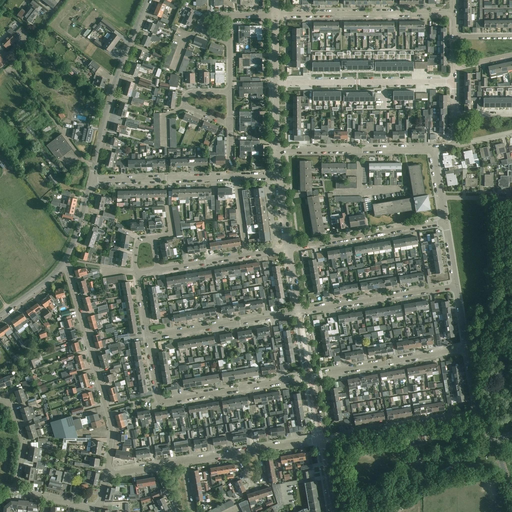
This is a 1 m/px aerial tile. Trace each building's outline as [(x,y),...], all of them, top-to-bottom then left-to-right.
[(42,0),(43,0),(53,8),(59,0),(42,0)] [(22,10),(18,16),(23,20),(24,18),(27,20),(31,23),(38,12),(35,10),(37,8),(37,9),(39,6),(35,3),(33,1),(31,4),(33,6),(32,7),(27,14),(22,10)] [(159,3),(156,9),(163,12),(166,13),(169,7),(177,10),(178,7),(170,3),(164,1),(163,4),(159,3)] [(187,11),(186,10),(185,10),(183,16),(185,17),(182,23),(189,26),(195,15),(193,14),(194,11),(188,8),(187,11)] [(163,12),(156,9),(154,15),(161,18),(163,12)] [(103,19),(99,23),(102,26),(105,28),(106,27),(113,32),(116,29),(103,19)] [(151,23),(148,30),(153,32),(152,33),(156,34),(157,32),(156,31),(158,26),(163,29),(165,26),(158,23),(156,25),(151,23)] [(250,37),(250,26),(239,27),(239,44),(244,44),(244,41),(243,41),(243,37),(250,37)] [(262,26),(250,26),(250,37),(257,37),(257,41),(262,40),(262,26)] [(1,43),(7,49),(11,45),(14,43),(13,43),(16,40),(12,36),(14,34),(10,29),(7,31),(10,34),(5,39),(5,38),(1,43)] [(111,35),(107,39),(109,40),(115,45),(120,38),(116,35),(114,34),(112,36),(111,35)] [(161,38),(157,37),(152,35),(151,38),(145,35),(141,44),(147,47),(150,41),(155,43),(155,41),(159,42),(161,38)] [(193,44),(205,49),(208,42),(195,37),(193,44)] [(94,43),(101,48),(103,45),(96,40),(94,43)] [(115,45),(109,40),(104,47),(106,49),(110,52),(115,45)] [(209,50),(221,55),(224,48),(217,45),(217,46),(211,44),(212,43),(211,43),(209,50)] [(151,55),(139,50),(136,57),(145,61),(147,57),(150,58),(151,55)] [(251,68),(251,64),(251,54),(242,54),(242,58),(239,58),(239,69),(247,69),(247,67),(250,67),(250,68),(251,68)] [(257,54),(251,54),(251,64),(251,67),(256,67),(257,72),(262,71),(262,54),(257,54)] [(217,71),(217,73),(224,73),(224,63),(216,63),(216,60),(210,60),(210,63),(211,65),(215,65),(215,71),(217,71)] [(87,67),(96,73),(100,67),(92,61),(87,67)] [(309,62),(306,62),(303,62),(293,62),(293,68),(303,68),(303,73),(306,73),(306,68),(306,63),(309,63),(309,62)] [(134,63),(132,69),(139,71),(143,72),(143,73),(146,74),(147,71),(144,70),(144,69),(140,67),(141,65),(134,63)] [(508,71),(506,63),(500,64),(502,74),(508,73),(508,71)] [(502,74),(500,64),(494,66),(496,76),(502,75),(502,74)] [(496,76),(494,66),(488,67),(490,78),(496,76)] [(139,71),(132,69),(130,74),(137,77),(139,71)] [(200,73),(200,78),(200,83),(209,83),(209,72),(204,72),(204,73),(200,73)] [(192,74),(186,74),(186,83),(195,83),(194,73),(191,73),(192,74)] [(217,73),(211,73),(211,79),(214,79),(214,76),(215,76),(216,83),(224,83),(224,73),(217,73)] [(94,81),(93,84),(94,85),(104,88),(107,79),(95,75),(94,79),(96,79),(95,80),(94,81)] [(177,87),(178,79),(176,78),(176,76),(171,75),(169,86),(177,87)] [(135,84),(128,82),(126,88),(137,92),(135,91),(137,85),(135,84)] [(244,93),(251,93),(251,83),(242,83),(242,87),(239,87),(239,97),(244,97),(244,93)] [(251,83),(251,93),(257,93),(257,100),(263,100),(262,83),(251,83)] [(137,92),(126,88),(124,95),(133,98),(132,101),(140,104),(148,106),(149,104),(144,102),(145,101),(135,98),(137,92)] [(306,97),(306,91),(303,91),(303,97),(293,97),(293,104),(301,104),(301,103),(301,100),(308,100),(308,97),(306,97)] [(311,106),(311,91),(306,91),(306,97),(308,97),(308,100),(308,103),(301,103),(301,104),(293,104),(293,110),(301,110),(301,106),(308,106),(311,106)] [(33,99),(29,102),(14,114),(19,121),(17,122),(55,171),(51,174),(58,182),(66,175),(54,159),(36,137),(39,135),(31,124),(40,117),(44,114),(33,99)] [(121,103),(119,109),(127,112),(129,105),(121,103)] [(127,112),(119,109),(118,116),(125,118),(126,115),(128,116),(128,115),(129,112),(127,112)] [(245,112),(240,112),(240,132),(245,132),(246,132),(246,126),(251,126),(251,122),(251,112),(245,112)] [(254,112),(251,112),(251,122),(251,126),(258,126),(263,126),(263,116),(259,116),(259,112),(254,112)] [(183,120),(187,122),(190,122),(192,116),(186,113),(183,120)] [(74,129),(72,138),(77,139),(77,137),(82,138),(82,141),(90,142),(93,130),(91,130),(92,126),(93,126),(95,117),(90,116),(89,118),(87,118),(86,121),(88,121),(87,125),(88,125),(87,129),(83,128),(83,127),(84,127),(83,127),(78,126),(77,130),(74,129)] [(192,116),(190,122),(197,125),(200,119),(192,116)] [(202,127),(208,130),(211,124),(204,121),(202,127)] [(115,124),(114,131),(120,132),(119,134),(125,135),(127,127),(133,128),(134,124),(126,122),(125,126),(115,124)] [(370,131),(370,122),(366,122),(366,129),(363,129),(363,126),(360,126),(360,139),(366,139),(366,131),(370,131)] [(385,124),(385,127),(383,127),(383,125),(379,125),(379,139),(385,139),(385,134),(389,133),(389,123),(385,124)] [(211,124),(208,130),(216,133),(218,127),(211,124)] [(73,149),(61,134),(47,146),(58,160),(73,149)] [(110,145),(115,146),(117,146),(116,149),(120,150),(126,151),(125,145),(117,143),(118,140),(112,139),(110,145)] [(210,151),(209,151),(209,155),(210,155),(225,155),(225,146),(224,146),(224,141),(223,141),(217,141),(217,146),(216,146),(216,153),(210,153),(210,151)] [(240,156),(239,156),(239,158),(245,159),(247,154),(245,153),(245,151),(251,151),(251,141),(245,141),(240,141),(240,156)] [(255,141),(251,141),(251,151),(251,155),(259,155),(263,155),(263,145),(260,145),(260,141),(258,141),(255,141)] [(495,145),(496,150),(497,155),(506,153),(504,143),(495,145)] [(488,147),(479,149),(481,158),(482,158),(483,160),(489,159),(490,164),(486,164),(486,166),(496,165),(496,162),(495,162),(494,157),(490,157),(488,147)] [(461,162),(462,169),(465,168),(466,168),(467,168),(466,165),(476,163),(477,167),(480,167),(479,165),(478,159),(473,160),(471,151),(463,152),(465,161),(461,162)] [(108,152),(107,159),(123,162),(116,161),(118,154),(115,154),(115,153),(108,152)] [(225,155),(210,155),(210,164),(213,164),(213,157),(216,157),(216,165),(225,165),(225,155)] [(448,167),(449,171),(459,169),(458,166),(455,166),(454,160),(451,161),(450,156),(443,157),(444,164),(445,168),(448,167)] [(123,162),(107,159),(105,165),(115,167),(115,164),(120,165),(120,168),(123,168),(123,162)] [(308,197),(307,197),(313,235),(325,233),(323,233),(317,196),(318,196),(317,190),(314,190),(314,191),(310,191),(309,161),(311,161),(300,161),(300,192),(307,191),(308,197)] [(393,163),(385,164),(385,173),(390,173),(390,178),(393,178),(393,163)] [(401,163),(393,163),(393,178),(397,178),(397,173),(401,173),(401,163)] [(330,173),(330,164),(322,164),(322,173),(330,173)] [(338,164),(330,164),(330,173),(338,173),(338,164)] [(346,164),(338,164),(338,173),(346,173),(346,164)] [(377,164),(369,164),(369,173),(374,173),(374,178),(377,178),(377,164)] [(385,164),(377,164),(377,178),(381,178),(381,173),(385,173),(385,164)] [(499,180),(499,186),(502,186),(502,187),(508,187),(508,184),(509,182),(511,182),(511,181),(511,176),(511,173),(511,169),(511,164),(509,165),(509,171),(508,171),(508,177),(501,176),(501,180),(499,180)] [(413,198),(414,199),(374,206),(374,205),(374,204),(372,204),(374,212),(375,212),(376,215),(380,214),(380,216),(386,215),(386,213),(390,212),(390,214),(396,213),(396,211),(400,211),(400,213),(406,212),(406,210),(409,209),(410,211),(415,210),(416,212),(431,210),(429,198),(428,195),(427,195),(426,196),(425,190),(423,190),(422,187),(424,186),(423,180),(421,180),(421,177),(422,176),(421,170),(420,170),(419,166),(416,167),(415,165),(408,167),(408,168),(409,168),(410,168),(415,197),(414,198),(413,197),(413,198)] [(465,168),(462,169),(462,171),(462,180),(465,180),(465,184),(466,184),(466,183),(468,184),(468,186),(477,187),(477,179),(471,179),(471,175),(469,175),(469,174),(468,174),(468,175),(466,175),(467,170),(466,170),(466,168),(465,168)] [(459,169),(449,171),(450,174),(446,175),(447,182),(448,186),(457,184),(456,175),(459,174),(459,172),(462,171),(462,169),(459,169)] [(485,175),(484,182),(484,187),(493,187),(493,173),(490,173),(490,175),(485,175)] [(59,184),(58,182),(51,174),(48,177),(55,186),(59,184)] [(232,188),(225,189),(225,196),(225,199),(228,199),(235,198),(235,194),(232,194),(232,188)] [(243,200),(265,197),(263,188),(242,191),(243,200)] [(211,189),(204,189),(204,200),(211,200),(211,210),(215,210),(214,195),(211,195),(211,189)] [(218,195),(216,195),(216,200),(216,207),(216,210),(220,210),(220,200),(225,200),(225,199),(225,196),(225,189),(218,189),(218,195)] [(98,196),(96,202),(104,204),(108,205),(109,202),(107,201),(107,198),(98,196)] [(64,200),(63,204),(68,205),(75,207),(77,199),(69,197),(68,201),(64,200)] [(244,208),(266,206),(265,197),(243,200),(244,208)] [(96,202),(95,208),(101,210),(100,210),(101,210),(104,211),(105,207),(103,207),(104,204),(96,202)] [(60,203),(60,207),(67,208),(66,213),(69,213),(74,214),(75,207),(68,205),(63,204),(60,203)] [(246,217),(267,215),(266,206),(244,208),(246,217)] [(336,219),(331,220),(332,224),(337,223),(337,224),(338,229),(345,228),(344,227),(343,222),(346,221),(346,216),(345,213),(339,214),(340,219),(336,219)] [(360,215),(356,216),(358,226),(365,225),(364,215),(363,213),(360,213),(360,215)] [(247,226),(258,224),(268,223),(267,215),(246,217),(247,226)] [(358,226),(356,216),(353,217),(352,215),(349,215),(349,217),(351,227),(358,226)] [(92,220),(91,223),(96,224),(98,225),(98,226),(102,227),(103,220),(101,219),(99,219),(99,218),(98,218),(96,218),(93,217),(92,220)] [(135,223),(134,221),(127,222),(128,225),(130,225),(130,227),(131,227),(131,231),(138,231),(137,223),(135,223)] [(204,222),(195,223),(196,226),(196,228),(200,228),(201,230),(205,230),(204,222)] [(248,234),(259,233),(269,232),(268,223),(258,224),(247,226),(248,234)] [(90,230),(87,238),(95,240),(97,236),(100,237),(101,234),(90,230)] [(269,232),(259,233),(260,237),(257,238),(257,239),(248,240),(249,243),(270,241),(269,232)] [(437,237),(437,233),(430,235),(427,235),(427,238),(430,237),(430,238),(431,242),(428,242),(421,243),(421,246),(424,246),(431,245),(431,244),(439,243),(438,237),(437,237)] [(95,240),(87,238),(85,245),(95,248),(96,246),(94,245),(95,240)] [(161,244),(162,251),(170,249),(169,242),(173,242),(172,238),(165,239),(165,244),(161,244)] [(162,251),(163,257),(172,255),(172,253),(174,252),(173,249),(170,249),(162,251)] [(334,258),(333,251),(327,252),(328,259),(331,259),(333,268),(336,268),(334,258)] [(82,252),(80,259),(90,261),(90,259),(92,253),(89,252),(89,254),(87,253),(82,252)] [(254,271),(252,263),(246,265),(247,272),(250,271),(250,274),(254,273),(254,271)] [(83,276),(83,278),(100,274),(99,270),(91,269),(92,272),(87,274),(85,268),(81,269),(75,271),(77,278),(83,276)] [(223,279),(222,276),(221,269),(214,270),(216,280),(223,279)] [(181,289),(181,285),(179,276),(173,277),(174,286),(175,288),(177,287),(177,290),(178,290),(180,290),(181,289)] [(174,286),(173,277),(166,278),(168,288),(171,287),(174,286)] [(367,290),(366,279),(359,280),(359,284),(360,284),(361,291),(367,290)] [(119,284),(120,290),(130,289),(129,282),(119,284)] [(326,287),(326,284),(323,285),(320,285),(313,286),(314,293),(321,292),(323,292),(324,297),(327,297),(326,291),(324,291),(324,288),(326,287)] [(160,290),(159,286),(148,288),(149,295),(162,292),(162,290),(160,290)] [(265,299),(263,286),(259,287),(261,298),(258,298),(259,301),(256,301),(257,308),(263,307),(262,299),(265,299)] [(55,291),(56,296),(57,299),(56,300),(58,306),(59,308),(63,306),(63,307),(62,303),(64,303),(62,298),(66,297),(63,289),(55,291)] [(162,296),(162,292),(149,295),(150,301),(157,299),(161,299),(160,296),(162,296)] [(49,295),(45,298),(53,310),(58,306),(56,300),(55,298),(54,293),(50,296),(49,295)] [(215,294),(218,307),(219,312),(221,312),(222,314),(228,313),(227,306),(226,303),(223,303),(220,300),(218,293),(215,294)] [(218,307),(215,294),(212,294),(214,305),(208,306),(210,316),(216,315),(215,308),(215,307),(218,307)] [(84,305),(91,303),(89,297),(83,298),(82,298),(82,299),(83,299),(84,305)] [(53,310),(45,298),(40,301),(45,308),(47,306),(52,313),(54,311),(53,310)] [(441,306),(438,306),(435,307),(435,310),(439,309),(442,308),(442,309),(449,307),(448,301),(441,302),(441,306)] [(91,303),(84,305),(86,312),(91,311),(95,309),(97,309),(95,302),(94,303),(94,302),(91,303)] [(37,304),(32,307),(38,315),(41,313),(39,310),(41,309),(37,304)] [(173,314),(174,317),(174,322),(181,321),(179,314),(179,312),(173,313),(172,306),(169,307),(170,315),(173,314)] [(38,315),(32,307),(26,311),(30,317),(33,320),(35,318),(35,317),(38,315)] [(23,314),(17,318),(21,323),(23,326),(27,323),(28,322),(26,318),(23,314)] [(88,317),(90,323),(99,321),(97,314),(88,317)] [(345,322),(344,315),(338,316),(339,323),(342,323),(343,327),(345,336),(347,335),(346,329),(346,326),(345,322)] [(71,319),(70,316),(64,318),(63,318),(64,321),(60,323),(62,330),(68,328),(74,326),(72,319),(71,319)] [(17,318),(11,322),(14,326),(15,327),(17,330),(17,331),(19,330),(21,328),(23,327),(23,326),(21,323),(17,318)] [(332,323),(331,318),(327,319),(328,324),(326,324),(326,325),(319,326),(320,332),(331,330),(330,327),(331,327),(331,324),(332,323)] [(100,325),(103,324),(102,320),(99,321),(90,323),(91,330),(101,327),(100,325)] [(8,324),(2,328),(6,334),(7,336),(10,334),(13,332),(8,324)] [(136,336),(136,333),(138,333),(136,326),(129,327),(126,328),(128,334),(120,335),(120,339),(124,338),(130,337),(136,336)] [(69,331),(68,328),(62,330),(59,331),(62,340),(69,338),(69,340),(77,338),(75,330),(69,331)] [(264,338),(263,328),(256,329),(257,332),(254,333),(256,340),(264,338)] [(429,333),(425,333),(428,345),(434,344),(432,336),(434,335),(433,328),(429,329),(429,333)] [(425,329),(422,330),(423,334),(419,335),(422,346),(428,345),(425,333),(425,329)] [(251,330),(244,331),(246,339),(253,338),(251,330)] [(283,331),(280,331),(277,332),(274,333),(274,334),(275,336),(280,335),(281,339),(291,337),(290,330),(283,331)] [(339,333),(338,330),(336,330),(335,330),(334,330),(331,330),(320,332),(321,338),(329,337),(328,334),(332,334),(335,334),(339,333)] [(246,339),(244,331),(237,332),(238,338),(235,338),(235,339),(236,339),(237,346),(237,348),(241,347),(240,343),(240,340),(246,339)] [(443,333),(443,334),(444,339),(447,338),(448,339),(450,339),(450,338),(454,337),(453,331),(443,333)] [(19,337),(16,332),(13,334),(17,340),(18,340),(18,341),(21,339),(19,337)] [(233,340),(232,333),(226,334),(227,341),(231,340),(231,343),(234,343),(234,347),(237,346),(236,339),(235,339),(233,340)] [(333,340),(332,337),(329,337),(321,338),(322,345),(330,344),(329,341),(333,340)] [(101,341),(95,343),(97,349),(106,347),(104,340),(101,341)] [(129,350),(133,349),(140,348),(139,341),(132,343),(131,343),(128,344),(129,350)] [(78,342),(73,344),(71,344),(73,350),(69,351),(70,353),(80,350),(78,342)] [(339,345),(338,342),(335,343),(332,343),(330,344),(322,345),(323,351),(331,350),(330,347),(333,346),(333,345),(339,345)] [(351,352),(349,346),(347,346),(348,350),(342,351),(342,354),(345,354),(346,360),(352,359),(351,352)] [(130,356),(131,356),(141,354),(140,348),(133,349),(129,350),(130,356)] [(294,356),(293,349),(283,351),(283,354),(281,354),(281,358),(294,356)] [(339,349),(331,350),(323,351),(324,358),(331,357),(332,357),(333,357),(334,362),(338,362),(337,356),(335,356),(335,353),(340,352),(339,349)] [(101,363),(108,361),(111,360),(109,353),(99,356),(101,363)] [(68,356),(68,357),(60,359),(62,363),(73,360),(73,361),(68,363),(68,364),(65,365),(66,367),(71,365),(72,365),(74,364),(78,363),(83,362),(82,355),(76,356),(74,357),(74,354),(68,356)] [(38,355),(28,358),(30,363),(34,361),(40,359),(38,355)] [(295,362),(294,356),(281,358),(279,358),(280,364),(283,363),(282,362),(285,361),(284,360),(285,360),(286,364),(285,364),(288,364),(288,363),(295,362)] [(132,362),(133,369),(143,367),(142,360),(132,362)] [(108,361),(101,363),(102,369),(109,367),(108,361)] [(251,364),(251,365),(253,376),(259,375),(257,366),(255,364),(253,364),(253,361),(250,362),(251,364)] [(85,368),(83,362),(78,363),(74,364),(72,365),(73,367),(74,370),(69,371),(70,375),(77,373),(76,371),(85,368)] [(274,362),(271,363),(267,363),(268,367),(269,373),(276,372),(274,362)] [(261,364),(261,370),(262,375),(269,373),(268,367),(265,367),(264,364),(261,364)] [(432,372),(431,365),(425,366),(426,373),(427,376),(433,375),(432,372)] [(441,367),(442,372),(442,375),(446,374),(453,373),(460,372),(459,366),(452,367),(452,370),(447,371),(447,372),(446,372),(445,366),(441,367)] [(87,373),(78,375),(79,378),(77,379),(78,383),(79,382),(88,380),(87,373)] [(117,380),(116,377),(114,377),(114,374),(104,376),(106,383),(113,381),(117,380)] [(192,379),(191,374),(188,375),(190,387),(196,386),(195,378),(192,379)] [(9,376),(3,378),(6,386),(12,384),(11,380),(12,380),(15,379),(13,375),(11,376),(9,376)] [(179,378),(178,375),(176,376),(170,377),(163,378),(164,384),(171,383),(171,380),(179,378)] [(355,389),(353,379),(347,380),(349,390),(355,389)] [(75,387),(70,389),(71,394),(77,393),(83,391),(82,388),(90,386),(88,380),(79,382),(81,388),(76,390),(75,387)] [(342,387),(341,381),(338,382),(339,387),(337,387),(337,388),(330,389),(331,396),(338,394),(338,391),(342,390),(342,387)] [(108,389),(110,396),(118,394),(116,387),(121,386),(120,382),(115,384),(116,387),(108,389)] [(146,386),(139,387),(133,388),(134,392),(136,391),(136,390),(140,390),(140,393),(140,394),(134,395),(135,398),(146,397),(145,392),(147,392),(146,386)] [(23,389),(20,390),(15,391),(17,397),(25,395),(23,389)] [(290,395),(289,390),(285,390),(286,396),(287,396),(287,398),(290,398),(294,397),(294,401),(301,400),(300,393),(293,395),(290,395)] [(83,391),(77,393),(78,397),(83,395),(84,401),(93,398),(91,392),(84,394),(83,391)] [(118,394),(110,396),(112,402),(118,401),(118,403),(125,401),(124,398),(120,399),(119,393),(118,394)] [(346,393),(338,394),(331,396),(332,402),(339,401),(339,398),(341,397),(341,398),(346,397),(346,393)] [(27,394),(25,395),(17,397),(19,404),(27,401),(28,403),(36,401),(35,398),(29,400),(27,394)] [(247,397),(241,398),(243,408),(243,410),(249,409),(250,415),(254,414),(253,412),(252,406),(249,406),(247,397)] [(95,405),(93,398),(84,401),(86,407),(95,405)] [(243,408),(241,398),(235,399),(237,409),(243,408)] [(237,409),(235,399),(229,400),(230,410),(237,409)] [(230,410),(229,400),(222,401),(223,408),(227,408),(228,413),(231,413),(230,410)] [(419,404),(419,402),(418,400),(412,401),(415,415),(421,414),(419,404)] [(431,404),(431,401),(425,403),(427,413),(433,412),(431,404)] [(220,413),(218,402),(212,403),(213,411),(217,411),(217,412),(217,414),(220,413)] [(213,411),(212,403),(207,404),(208,410),(210,410),(212,418),(215,418),(213,411)] [(207,404),(200,405),(202,414),(205,414),(206,418),(209,417),(208,410),(207,404)] [(202,414),(200,405),(195,406),(196,412),(199,412),(200,418),(200,420),(203,419),(202,414)] [(196,412),(195,406),(188,407),(189,413),(193,413),(194,419),(197,418),(196,412)] [(303,412),(302,406),(292,408),(293,414),(303,412)] [(29,408),(28,407),(20,409),(22,415),(34,411),(32,407),(29,408)] [(34,412),(34,411),(22,415),(24,421),(33,418),(37,417),(35,411),(34,412)] [(145,425),(143,411),(137,412),(138,419),(141,419),(142,427),(146,426),(145,425)] [(241,419),(239,411),(237,412),(238,418),(238,421),(239,422),(243,422),(245,421),(245,419),(241,419)] [(341,414),(334,415),(335,421),(342,420),(342,416),(344,416),(345,417),(347,417),(347,419),(350,419),(349,412),(341,413),(341,414)] [(127,419),(125,413),(115,415),(117,422),(124,420),(126,419),(127,419)] [(98,414),(93,415),(89,416),(90,417),(86,418),(81,420),(82,426),(91,423),(99,420),(98,414)] [(50,423),(53,432),(74,426),(73,421),(72,416),(50,423)] [(43,421),(42,418),(34,421),(35,424),(26,427),(28,433),(40,429),(38,423),(43,421)] [(80,419),(73,421),(74,426),(53,432),(55,438),(64,438),(78,438),(76,431),(88,427),(89,430),(101,426),(99,420),(91,423),(82,426),(81,420),(80,419)] [(306,425),(304,419),(297,420),(295,421),(296,427),(298,426),(299,430),(303,430),(302,426),(306,425)] [(124,420),(117,422),(119,429),(124,427),(125,427),(125,426),(129,426),(127,420),(124,421),(124,420)] [(276,425),(277,428),(278,435),(285,434),(283,424),(276,425)] [(270,427),(271,431),(271,436),(278,435),(277,428),(273,429),(273,426),(270,427)] [(257,429),(259,438),(266,437),(264,428),(257,429)] [(42,435),(40,429),(28,433),(30,439),(42,435)] [(245,429),(242,430),(238,430),(238,432),(240,441),(247,440),(246,435),(245,429)] [(251,430),(251,434),(252,439),(259,438),(257,429),(251,430)] [(238,432),(231,433),(233,443),(240,441),(238,432)] [(124,444),(129,444),(131,444),(131,440),(127,440),(128,435),(118,434),(118,441),(124,442),(124,444)] [(226,434),(223,435),(219,435),(219,438),(220,445),(227,444),(226,434)] [(212,436),(213,441),(214,446),(220,445),(219,438),(216,439),(215,436),(212,436)] [(78,438),(64,438),(62,451),(66,452),(68,441),(77,441),(77,442),(91,442),(91,438),(78,438)] [(187,440),(184,441),(180,442),(182,451),(189,450),(187,440)] [(142,448),(141,442),(137,442),(138,448),(135,449),(136,452),(137,459),(137,458),(144,457),(142,448)] [(182,451),(180,442),(174,443),(175,452),(182,451)] [(168,444),(165,444),(161,445),(163,454),(170,453),(168,444)] [(163,454),(161,445),(155,446),(156,455),(163,454)] [(77,453),(89,455),(89,453),(100,454),(101,448),(91,447),(91,446),(90,452),(77,450),(77,453)] [(30,447),(29,454),(39,455),(41,456),(42,449),(30,447)] [(149,447),(142,448),(144,457),(150,456),(151,456),(149,450),(149,447)] [(126,448),(123,448),(122,451),(117,450),(115,458),(128,460),(130,452),(126,451),(126,448)] [(37,462),(39,455),(29,454),(28,460),(37,462)] [(90,465),(94,466),(98,466),(100,459),(91,458),(85,457),(84,461),(90,462),(90,465)] [(27,467),(26,473),(38,475),(39,469),(44,470),(45,467),(37,465),(36,468),(27,467)] [(51,479),(50,483),(48,487),(60,491),(62,482),(71,485),(73,474),(65,472),(65,473),(57,471),(55,475),(58,475),(57,481),(51,479)] [(86,479),(91,480),(90,484),(97,485),(100,474),(88,471),(86,479)] [(25,479),(34,481),(34,484),(42,485),(42,482),(37,481),(38,475),(26,473),(25,479)] [(137,484),(133,485),(135,494),(139,493),(138,491),(144,490),(144,489),(142,480),(136,481),(137,484)] [(241,480),(236,482),(234,482),(237,488),(243,485),(241,480)] [(320,511),(315,481),(306,483),(310,510),(307,510),(307,508),(303,509),(304,510),(300,511),(320,511)] [(246,491),(243,485),(237,488),(239,494),(246,491)] [(108,487),(106,493),(114,495),(118,495),(119,495),(119,491),(119,487),(116,487),(116,489),(108,487)] [(227,493),(229,498),(233,496),(232,494),(235,493),(236,493),(234,489),(231,491),(228,492),(227,493)] [(153,499),(162,495),(160,490),(151,494),(153,499)] [(262,500),(261,498),(259,491),(253,493),(256,502),(262,500)] [(256,502),(253,493),(247,495),(251,505),(257,503),(256,502)] [(157,501),(159,506),(166,503),(163,498),(157,501)] [(168,509),(166,503),(159,506),(157,507),(153,509),(154,511),(155,511),(161,510),(162,511),(168,509)] [(274,511),(277,509),(278,511),(284,508),(283,503),(277,504),(271,507),(274,511)]
